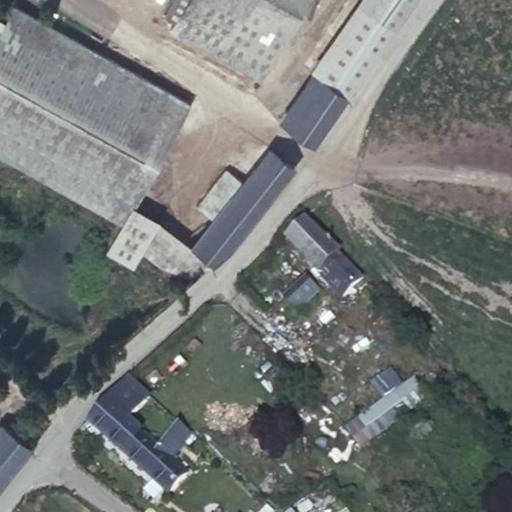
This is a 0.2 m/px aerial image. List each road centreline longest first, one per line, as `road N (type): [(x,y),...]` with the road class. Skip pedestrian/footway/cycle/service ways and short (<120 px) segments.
road 1 (residential): [(39,457),(112,368),(211,284),(322,163),(355,100),(429,0)]
road 2 (track): [(511,185),(322,163)]
